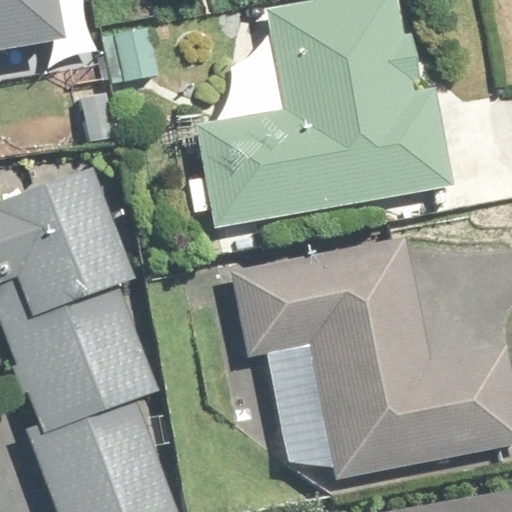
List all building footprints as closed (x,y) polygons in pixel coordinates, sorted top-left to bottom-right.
[(0,0),(0,65),(64,54),(54,0),(0,0)] [(201,136),(209,184),(190,188),(195,218),(214,214),(218,237),(451,198),(433,96),(419,99),(401,0),(365,0),(266,17),(271,47),(232,75),(219,133),(201,136)] [(155,33),(111,40),(119,91),(162,85),(155,33)] [(0,382),(21,374),(46,441),(30,447),(54,511),(175,511),(136,408),(156,401),(117,297),(140,289),(97,176),(0,212),(0,382)] [(431,370),(411,245),(234,274),(249,365),(274,361),(296,495),(511,459),(511,366),(510,357),(431,370)] [(511,511),(511,503),(455,511),(511,511)]
